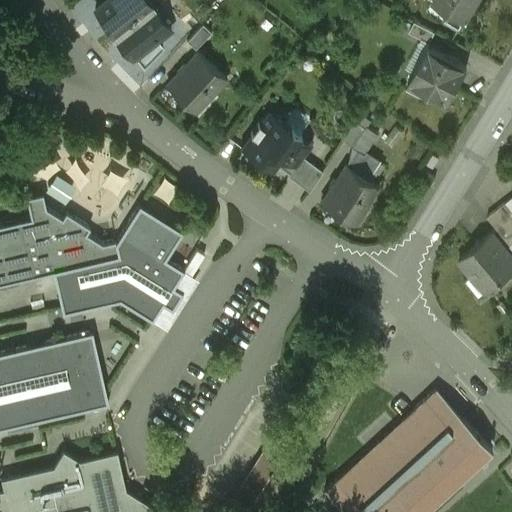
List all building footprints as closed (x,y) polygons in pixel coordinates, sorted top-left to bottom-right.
[(155,10),(147,0),(105,0),(95,8),(119,39),(155,10)] [(435,0),(449,8),(442,18),(458,28),(462,27),(465,22),(464,17),(474,0),(435,0)] [(434,31),(414,20),(408,30),(429,41),(434,31)] [(210,31),(201,23),(184,40),(193,48),(210,31)] [(466,66),(427,45),(409,78),(448,100),(466,66)] [(225,79),(195,52),(164,84),(194,112),(225,79)] [(278,89),(268,82),(254,99),(264,107),(278,89)] [(298,134),(268,111),(240,147),(272,171),(298,134)] [(375,133),(355,119),(342,138),(362,152),(375,133)] [(377,186),(344,164),(321,203),(353,224),(377,186)] [(101,242),(85,232),(89,226),(65,211),(61,217),(45,206),(42,192),(26,196),(30,217),(19,219),(25,249),(28,249),(33,275),(53,270),(62,311),(119,299),(151,320),(162,303),(171,309),(182,292),(173,286),(184,269),(165,258),(182,231),(139,203),(116,239),(101,242)] [(511,210),(505,202),(496,209),(511,228),(511,210)] [(511,228),(496,209),(487,216),(510,245),(511,242),(511,228)] [(0,223),(0,282),(33,275),(28,249),(25,249),(19,219),(0,223)] [(511,268),(511,259),(490,232),(458,257),(471,274),(475,271),(487,288),(511,268)] [(92,330),(0,350),(0,426),(108,402),(92,330)] [(436,388),(325,489),(345,511),(423,511),(492,449),(436,388)] [(52,464),(0,477),(2,485),(0,485),(0,511),(154,511),(157,508),(125,487),(117,449),(78,458),(62,447),(52,464)] [(239,511),(242,508),(227,497),(216,511),(239,511)]
